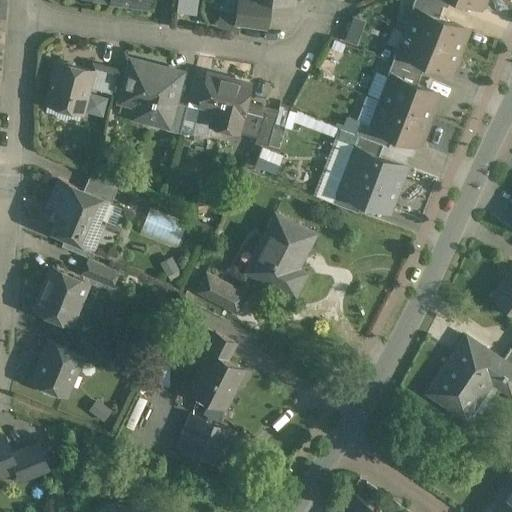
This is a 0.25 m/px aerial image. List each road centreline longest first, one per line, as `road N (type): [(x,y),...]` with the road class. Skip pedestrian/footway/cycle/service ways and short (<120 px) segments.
road 1 (residential): [(511,104),(340,450)]
road 2 (residential): [(21,18),(290,57)]
road 3 (residential): [(0,376),(11,184)]
road 4 (residential): [(11,184),(21,18)]
